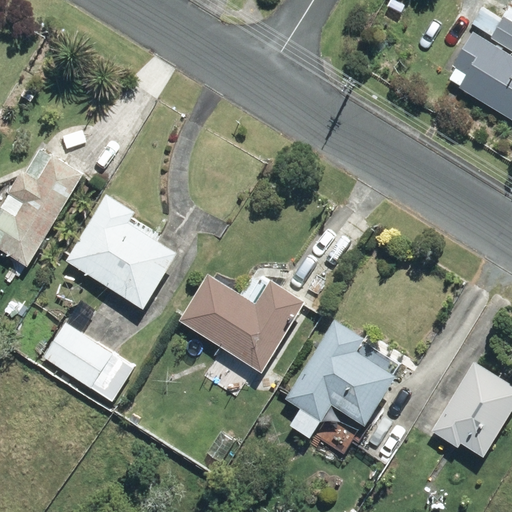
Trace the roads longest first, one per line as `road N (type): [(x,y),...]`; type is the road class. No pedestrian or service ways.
road 1 (residential): [(511,237),(262,85)]
road 2 (residential): [(262,85),(118,0)]
